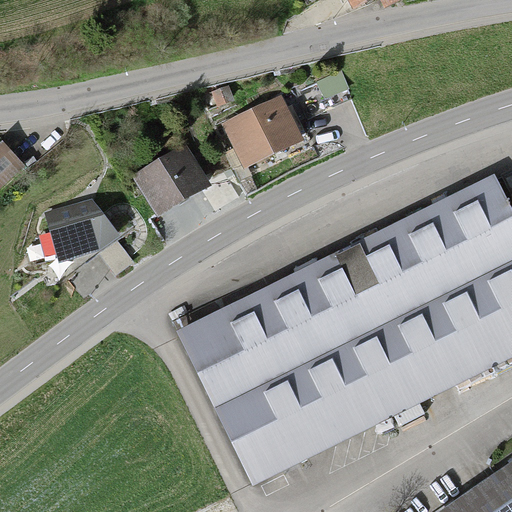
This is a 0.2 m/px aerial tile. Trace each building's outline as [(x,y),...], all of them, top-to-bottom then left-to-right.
[(349,0),(354,10),(359,8),(367,4),(364,0),(381,0),(386,9),(403,0),(349,0)] [(352,98),(341,76),(296,97),(307,120),(352,98)] [(307,135),(294,106),(283,111),(280,105),(231,129),(248,164),(297,140),(307,135)] [(0,149),(0,187),(22,167),(4,147),(0,149)] [(205,188),(184,153),(141,178),(162,214),(205,188)] [(511,212),(496,180),(181,336),(254,484),(511,356),(511,212)] [(50,216),(62,260),(99,250),(116,237),(92,204),(50,216)] [(511,511),(511,469),(450,511),(511,511)]
